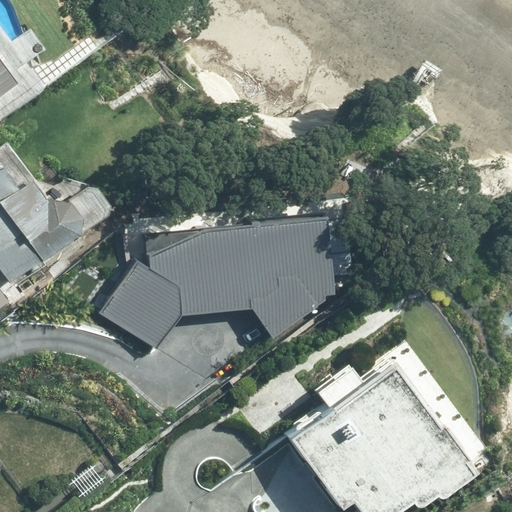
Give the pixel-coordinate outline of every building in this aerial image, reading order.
[(0,87),(9,81),(0,68),(0,87)] [(0,240),(65,195),(49,167),(34,170),(15,145),(0,153),(0,240)] [(212,217),(220,300),(244,298),(267,329),(329,284),(321,206),(212,217)] [(220,300),(212,217),(170,222),(172,231),(133,248),(97,306),(151,339),(176,306),(220,300)] [(0,308),(8,303),(0,291),(0,308)] [(407,390),(379,353),(283,423),(310,460),(407,390)] [(434,427),(407,390),(310,460),(337,497),(343,494),(434,427)] [(462,465),(434,427),(343,494),(355,509),(351,511),(380,511),(379,510),(414,483),(422,494),(462,465)]
